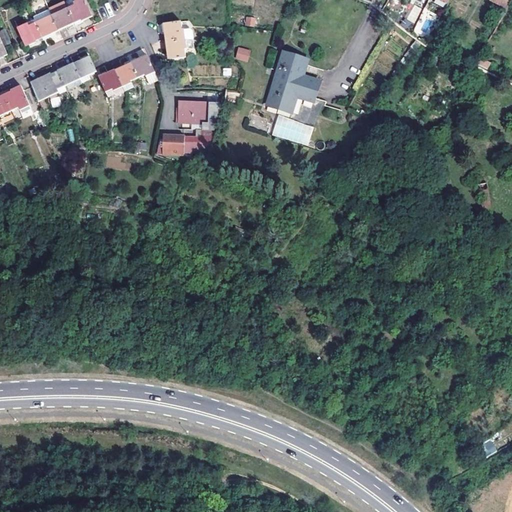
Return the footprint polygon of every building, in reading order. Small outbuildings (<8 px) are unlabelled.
[(67,8),(73,23),(80,19),(81,21),(92,17),(84,0),(77,0),(72,3),(72,5),(67,8)] [(423,0),(444,12),(449,0),(423,0)] [(511,2),(511,0),(493,0),(509,9),(511,2)] [(415,23),(421,8),(413,5),(407,20),(415,23)] [(51,15),(57,30),(65,26),(73,23),(67,8),(51,15)] [(51,15),(35,22),(43,39),(51,36),(50,33),(57,30),(51,15)] [(246,27),(254,27),(254,19),(246,18),(246,27)] [(43,39),(35,22),(29,25),(28,23),(16,28),(24,46),(35,42),(35,43),(43,39)] [(167,43),(185,41),(194,41),(194,34),(191,32),(187,32),(186,24),(162,26),(163,35),(166,34),(167,43)] [(11,46),(6,34),(1,36),(6,48),(11,46)] [(186,51),(185,41),(167,43),(170,61),(185,59),(184,51),(186,51)] [(185,41),(186,51),(194,49),(194,41),(185,41)] [(406,54),(411,57),(420,45),(415,41),(406,54)] [(247,53),(237,51),(234,61),(244,63),(247,53)] [(320,83),(303,78),(294,75),(299,59),(283,54),(272,93),(276,94),(279,99),(276,109),(291,114),(296,97),(314,102),(320,83)] [(131,63),(138,79),(143,76),(148,86),(156,82),(154,73),(146,56),(138,60),(131,63)] [(482,56),(478,64),(491,71),(496,64),(482,56)] [(81,80),(92,75),(97,73),(90,58),(82,61),(74,65),(81,80)] [(294,75),(303,78),(308,61),(299,59),(294,75)] [(115,71),(123,88),(131,84),(131,82),(138,79),(131,63),(124,67),(115,71)] [(61,68),(57,70),(65,87),(68,86),(81,80),(74,65),(65,69),(64,66),(61,68)] [(50,75),(32,83),(40,102),(47,99),(59,93),(58,91),(65,87),(57,70),(50,73),(50,75)] [(98,76),(106,93),(113,90),(114,92),(123,88),(115,71),(107,74),(106,72),(100,75),(98,76)] [(93,79),(92,75),(81,80),(82,83),(93,79)] [(82,83),(81,80),(68,86),(70,89),(82,83)] [(3,95),(12,114),(19,111),(30,107),(21,88),(11,93),(11,94),(9,95),(8,93),(3,95)] [(113,90),(106,93),(108,97),(115,94),(116,96),(125,93),(124,91),(123,88),(114,92),(113,90)] [(276,94),(272,93),(268,107),(276,109),(279,99),(276,94)] [(232,109),(236,96),(227,94),(223,106),(232,109)] [(0,119),(12,114),(3,95),(0,96),(0,119)] [(47,99),(40,102),(46,115),(52,112),(47,99)] [(214,131),(220,105),(179,105),(179,110),(179,124),(202,125),(202,131),(214,131)] [(30,107),(19,111),(23,120),(33,116),(30,107)] [(185,139),(163,138),(163,145),(159,145),(157,154),(163,154),(184,156),(184,154),(193,154),(208,154),(212,138),(202,138),(199,138),(194,145),(184,144),(185,139)] [(464,180),(469,184),(476,175),(472,171),(464,180)] [(482,182),(469,184),(476,218),(490,214),(482,182)]
